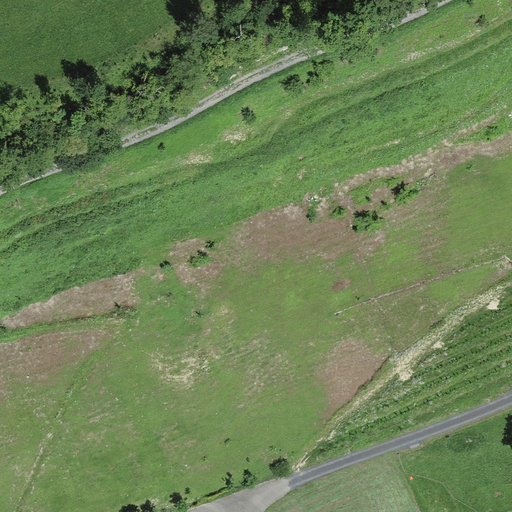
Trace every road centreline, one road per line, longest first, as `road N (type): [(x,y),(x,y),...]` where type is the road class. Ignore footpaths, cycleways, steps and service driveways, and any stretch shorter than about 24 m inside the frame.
road 1 (track): [(0,193),(157,135),(279,70),(447,0)]
road 2 (track): [(511,403),(343,476),(219,511)]
